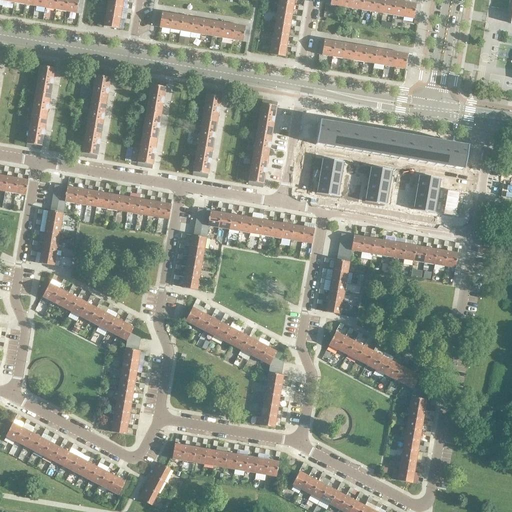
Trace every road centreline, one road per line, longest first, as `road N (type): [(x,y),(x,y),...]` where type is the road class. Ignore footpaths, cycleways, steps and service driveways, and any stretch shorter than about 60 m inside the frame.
road 1 (residential): [(422,504),(473,235)]
road 2 (residential): [(159,418),(168,354),(156,323),(181,184)]
road 3 (residential): [(13,395),(25,327),(14,300),(37,161)]
road 4 (residential): [(297,442),(311,373),(300,345),(323,210)]
road 5 (residential): [(482,180),(290,147)]
road 6 (residential): [(159,418),(130,458),(13,395)]
road 7 (tertiary): [(301,86),(129,56)]
road 8 (residential): [(473,235),(323,210)]
road 9 (residential): [(181,184),(37,161)]
road 10 (residential): [(297,442),(159,418)]
road 11 (residential): [(422,504),(297,442)]
road 12 (tertiary): [(432,109),(301,86)]
road 13 (tertiary): [(129,56),(0,34)]
